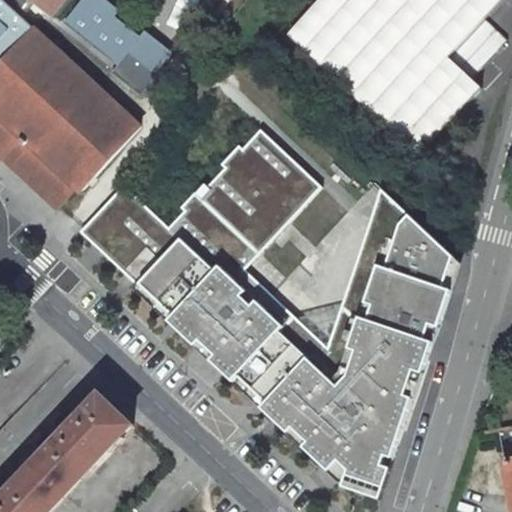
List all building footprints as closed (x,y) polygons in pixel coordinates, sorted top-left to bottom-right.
[(31,0),(54,17),(67,0),(31,0)] [(167,52),(98,0),(71,0),(53,23),(139,88),(167,52)] [(503,0),(321,0),(289,34),(416,156),(480,90),(448,60),(503,0)] [(147,129),(21,8),(0,30),(0,157),(5,162),(10,157),(62,207),(81,187),(87,192),(147,129)] [(488,37),(474,53),(483,62),(476,69),(483,75),(505,52),(488,37)] [(483,62),(474,53),(467,61),(476,69),(483,62)] [(457,265),(380,192),(320,350),(239,270),(319,189),(263,133),(168,229),(123,185),(79,230),(337,479),(376,493),(429,344),(422,342),(433,313),(416,296),(432,280),(447,294),(457,265)] [(429,344),(447,294),(432,280),(416,296),(433,313),(422,342),(429,344)] [(0,511),(46,511),(129,424),(102,399),(0,506),(0,511)]
